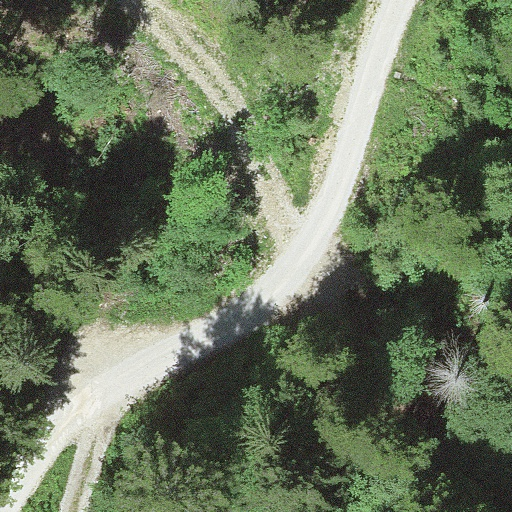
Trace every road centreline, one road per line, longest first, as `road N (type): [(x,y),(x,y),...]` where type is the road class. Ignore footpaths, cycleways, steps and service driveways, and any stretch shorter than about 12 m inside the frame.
road 1 (track): [(2,511),(72,414),(287,289),(316,252),(403,0)]
road 2 (track): [(107,389),(76,511)]
